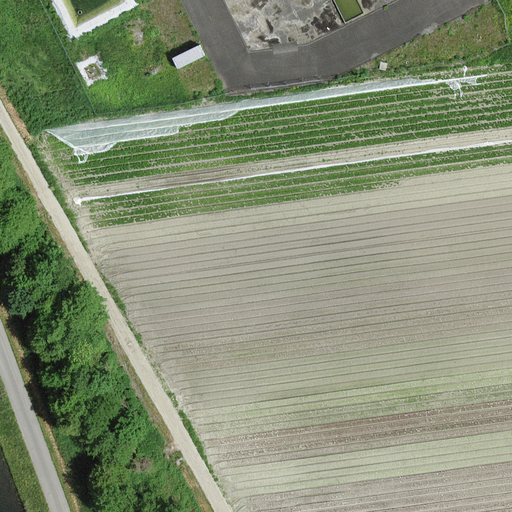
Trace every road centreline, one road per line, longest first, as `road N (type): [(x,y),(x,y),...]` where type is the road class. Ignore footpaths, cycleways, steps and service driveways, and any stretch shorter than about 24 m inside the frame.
road 1 (track): [(0,110),(224,511)]
road 2 (track): [(183,436),(511,393)]
road 3 (unclassified): [(60,511),(0,343)]
